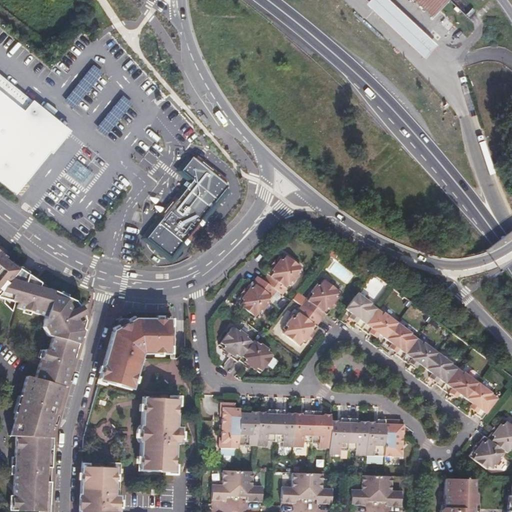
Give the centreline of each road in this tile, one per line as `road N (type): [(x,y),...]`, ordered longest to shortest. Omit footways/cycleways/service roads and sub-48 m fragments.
road 1 (residential): [(292,390),(376,402),(414,428),(433,454),(452,452),(468,431),(337,329)]
road 2 (primary): [(261,0),(396,124),(511,263)]
road 3 (primary): [(499,229),(416,125),(278,0)]
road 4 (residential): [(61,511),(63,434),(105,286)]
road 5 (secondary): [(182,25),(217,105),(265,156)]
road 6 (residential): [(194,284),(283,213),(325,207)]
road 7 (residential): [(292,390),(220,386),(207,376),(198,316)]
road 8 (residential): [(265,156),(264,195),(192,269)]
road 9 (residential): [(109,267),(0,206)]
road 10 (residential): [(0,221),(57,264),(105,286)]
